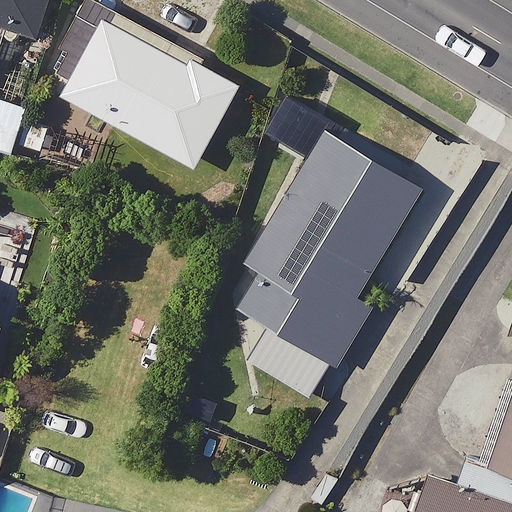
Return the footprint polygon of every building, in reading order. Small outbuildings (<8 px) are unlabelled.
[(0,0),(0,144),(0,145),(14,101),(0,96),(0,21),(45,35),(56,0),(0,0)] [(247,90),(92,10),(62,68),(80,77),(70,96),(207,167),(247,90)] [(432,189),(339,133),(240,301),(342,361),(383,293),(374,288),(432,189)] [(0,394),(21,322),(0,316),(0,394)] [(511,371),(486,460),(474,456),(466,484),(511,497),(511,371)] [(511,511),(511,497),(466,484),(433,474),(422,511),(511,511)]
